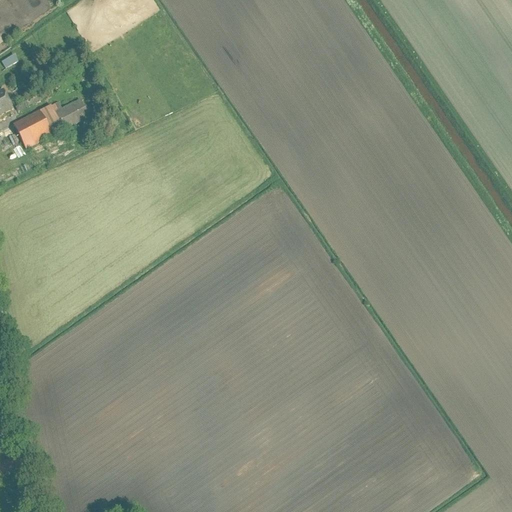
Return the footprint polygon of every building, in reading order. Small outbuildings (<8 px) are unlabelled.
[(0,116),(15,109),(4,89),(0,90),(0,116)] [(16,107),(20,114),(41,103),(37,96),(16,107)] [(59,104),(41,114),(54,137),(53,137),(54,139),(91,119),(81,101),(63,111),(59,104)] [(54,137),(41,114),(40,112),(13,126),(27,151),(53,137),(54,137)] [(6,135),(9,143),(15,141),(11,133),(6,135)]
